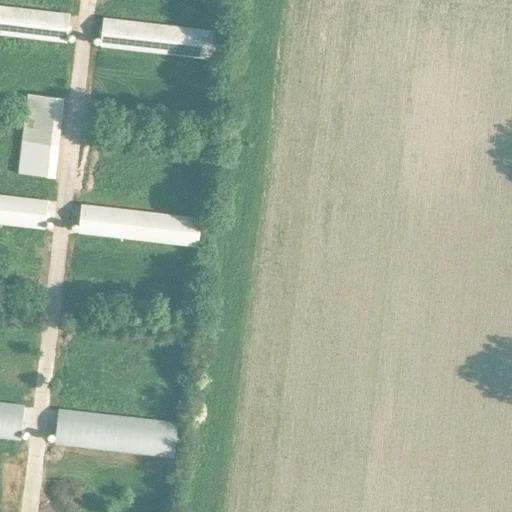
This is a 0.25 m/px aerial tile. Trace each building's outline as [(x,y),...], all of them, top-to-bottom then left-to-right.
[(0,42),(66,50),(69,22),(0,13),(0,42)] [(99,54),(219,67),(222,39),(103,26),(99,54)] [(22,149),(54,153),(59,105),(27,101),(22,149)] [(0,231),(44,236),(47,208),(0,202),(0,231)] [(78,240),(197,254),(200,226),(81,212),(78,240)] [(0,444),(20,447),(24,414),(0,411),(0,444)] [(54,450),(174,464),(177,431),(58,418),(54,450)]
